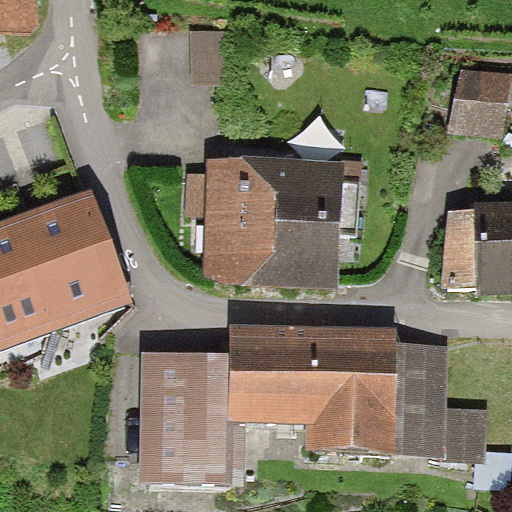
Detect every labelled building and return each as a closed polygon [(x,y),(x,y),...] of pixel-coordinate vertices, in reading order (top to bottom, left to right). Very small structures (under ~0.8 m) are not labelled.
[(0,0),(0,34),(39,31),(36,0),(0,0)] [(511,70),(458,68),(454,134),(504,137),(506,104),(511,104),(511,70)] [(208,158),(198,275),(322,287),(333,169),(208,158)] [(118,314),(80,202),(0,231),(0,400),(10,423),(80,405),(60,338),(118,314)] [(511,204),(463,206),(465,306),(511,304),(511,204)] [(205,361),(126,357),(120,483),(208,487),(210,432),(289,436),(287,461),(478,471),(481,416),(440,414),(444,347),(206,335),(205,361)]
